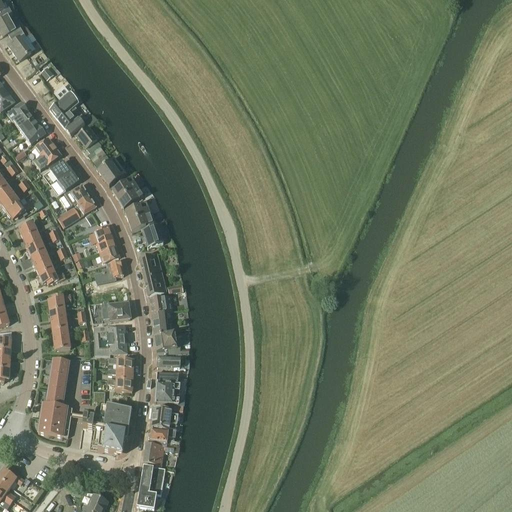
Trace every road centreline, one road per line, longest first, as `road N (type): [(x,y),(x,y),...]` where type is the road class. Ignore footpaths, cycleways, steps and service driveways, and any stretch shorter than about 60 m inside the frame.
road 1 (unclassified): [(222,511),(250,364),(234,254),(196,155),(82,0)]
road 2 (secondary): [(133,471),(148,346),(131,257),(106,200),(0,59)]
road 3 (residential): [(7,434),(31,359),(20,297),(0,249)]
road 4 (residential): [(133,471),(43,453),(7,434)]
